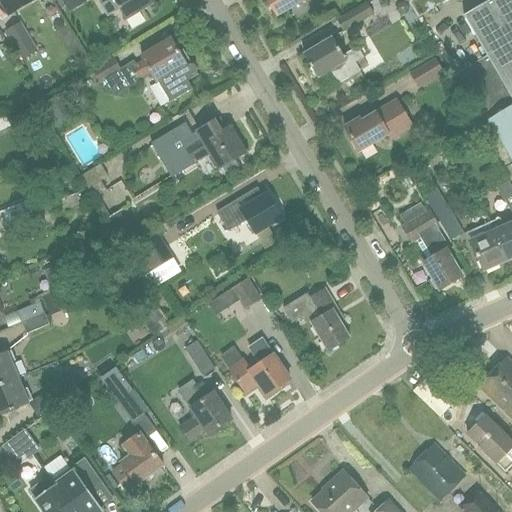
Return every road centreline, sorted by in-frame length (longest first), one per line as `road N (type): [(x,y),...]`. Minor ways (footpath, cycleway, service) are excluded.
road 1 (residential): [(415,352),(202,0)]
road 2 (residential): [(184,511),(415,352)]
